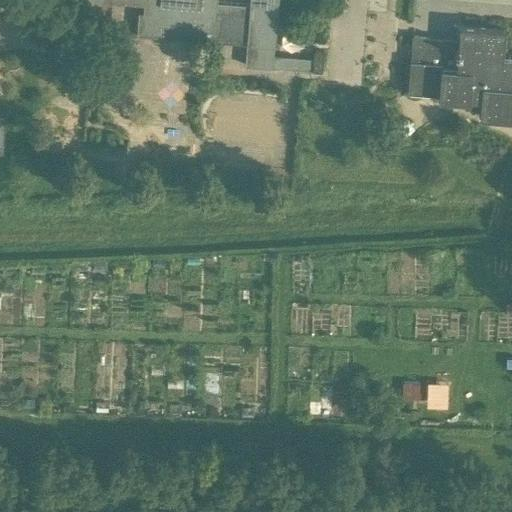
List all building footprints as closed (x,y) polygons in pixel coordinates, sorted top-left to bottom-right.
[(82,0),(80,29),(107,31),(108,31),(111,1),(143,3),(143,11),(138,11),(136,33),(192,38),(218,40),(246,42),(245,65),(272,67),(272,66),(277,0),(82,0)] [(412,34),(407,92),(438,94),(438,97),(470,99),(470,97),(480,97),(479,114),(511,116),(511,53),(503,52),(505,27),(459,23),(458,38),(412,34)] [(67,38),(68,28),(57,27),(56,37),(67,38)] [(314,49),(312,70),(322,71),(323,50),(314,49)] [(403,382),(402,397),(418,398),(418,383),(403,382)]
